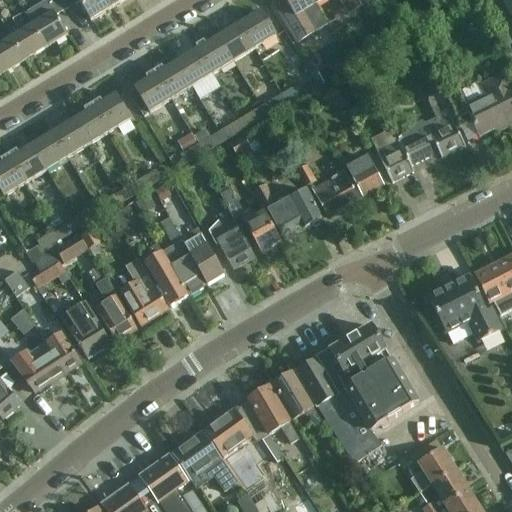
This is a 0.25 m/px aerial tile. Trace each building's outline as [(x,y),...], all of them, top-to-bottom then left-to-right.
[(46,50),(66,37),(48,7),(59,0),(41,0),(44,4),(25,16),(31,27),(46,50)] [(76,0),(90,23),(111,10),(104,0),(76,0)] [(104,0),(111,10),(127,0),(104,0)] [(316,33),(304,13),(314,7),(310,0),(278,0),(272,4),(296,45),(316,33)] [(511,0),(499,0),(511,22),(511,0)] [(342,3),(334,7),(340,18),(348,13),(342,3)] [(276,39),(272,33),(261,14),(239,27),(254,52),(276,39)] [(24,63),(46,50),(31,27),(11,40),(24,63)] [(218,40),(233,64),(254,52),(239,27),(218,40)] [(11,40),(0,46),(0,69),(3,76),(24,63),(11,40)] [(197,52),(212,77),(233,64),(218,40),(205,48),(203,44),(195,49),(197,52)] [(197,52),(177,65),(192,89),(212,77),(197,52)] [(309,58),(302,62),(308,72),(315,68),(309,58)] [(171,102),(192,89),(177,65),(164,72),(162,69),(154,74),(171,102)] [(291,73),(304,95),(315,88),(302,66),(291,73)] [(354,99),(369,91),(358,71),(343,78),(354,99)] [(149,115),(171,102),(154,74),(146,79),(148,82),(134,90),(149,115)] [(447,102),(447,103),(453,116),(460,129),(471,123),(479,138),(504,125),(506,129),(511,125),(511,87),(511,86),(510,86),(505,76),(483,87),(480,81),(446,99),(447,102)] [(281,96),(286,106),(304,95),(298,86),(281,96)] [(334,87),(320,96),(327,108),(341,99),(334,87)] [(395,138),(397,143),(410,169),(438,155),(441,161),(464,150),(449,119),(452,117),(453,116),(447,103),(442,92),(429,98),(429,102),(437,119),(425,124),(421,122),(409,128),(408,132),(395,138)] [(260,109),(266,118),(286,106),(281,96),(260,109)] [(100,102),(91,107),(108,135),(130,122),(115,97),(102,106),(100,102)] [(87,148),(108,135),(91,107),(83,112),(85,116),(73,123),(87,148)] [(239,121),(245,131),(266,118),(260,109),(239,121)] [(218,134),(223,144),(245,131),(239,121),(218,134)] [(67,160),(87,148),(73,123),(52,136),(67,160)] [(413,175),(410,169),(397,143),(387,124),(380,128),(384,136),(370,142),(392,186),(413,175)] [(197,146),(203,156),(223,144),(218,134),(199,145),(197,146)] [(46,173),(67,160),(52,136),(31,149),(46,173)] [(179,146),(184,154),(188,152),(197,146),(199,145),(194,137),(179,146)] [(251,149),(244,137),(228,147),(235,159),(251,149)] [(186,166),(203,156),(197,146),(188,152),(180,157),(186,166)] [(25,186),(46,173),(31,149),(19,156),(17,153),(8,158),(25,186)] [(0,193),(3,199),(25,186),(8,158),(0,163),(2,166),(0,167),(0,193)] [(362,201),(384,190),(368,160),(347,171),(362,201)] [(202,163),(187,172),(194,183),(208,175),(202,163)] [(307,166),(297,172),(306,188),(316,182),(307,166)] [(137,182),(142,192),(160,182),(154,172),(137,182)] [(327,220),(359,203),(344,174),(331,181),(331,182),(313,192),(327,220)] [(116,195),(121,205),(142,192),(137,182),(116,195)] [(253,194),(265,217),(269,216),(284,244),(323,222),(308,194),(298,199),(297,197),(290,201),(285,192),(272,199),(265,187),(253,194)] [(164,188),(154,193),(160,203),(170,197),(164,188)] [(231,191),(221,197),(231,216),(234,222),(244,216),(231,191)] [(281,246),(265,217),(253,194),(264,215),(253,220),(251,216),(243,221),(262,256),(281,246)] [(95,208),(100,217),(121,205),(116,195),(95,208)] [(147,196),(133,205),(140,215),(153,208),(147,196)] [(74,220),(80,229),(100,217),(95,208),(74,220)] [(128,208),(112,218),(123,235),(132,229),(126,219),(133,215),(128,208)] [(58,216),(47,223),(53,233),(64,226),(58,216)] [(212,232),(217,244),(233,272),(255,260),(234,222),(231,216),(224,220),(212,232)] [(53,233),(59,242),(80,229),(74,220),(64,226),(53,233)] [(169,221),(161,226),(169,241),(177,236),(169,221)] [(104,223),(92,231),(96,238),(109,231),(104,223)] [(92,231),(80,238),(89,252),(100,245),(96,238),(92,231)] [(42,253),(59,242),(53,233),(36,243),(42,253)] [(79,238),(55,252),(63,266),(87,252),(79,238)] [(184,248),(190,258),(207,288),(223,279),(212,258),(201,239),(191,244),(184,248)] [(187,300),(207,288),(190,258),(184,248),(181,243),(172,249),(180,264),(170,269),(187,300)] [(154,261),(145,266),(151,276),(170,310),(187,300),(170,269),(162,256),(157,247),(149,252),(154,261)] [(511,257),(474,277),(489,306),(493,304),(500,318),(511,312),(511,257)] [(141,329),(168,312),(137,263),(124,270),(133,285),(119,294),(124,303),(141,329)] [(59,265),(51,270),(57,279),(65,274),(59,265)] [(29,293),(18,274),(4,283),(16,301),(29,293)] [(502,333),(492,312),(487,315),(469,280),(428,301),(446,337),(447,336),(452,347),(474,336),(478,345),(502,333)] [(106,283),(96,290),(107,307),(97,313),(99,316),(116,344),(136,332),(119,304),(118,301),(106,283)] [(87,362),(110,348),(96,324),(84,304),(61,318),(87,362)] [(371,328),(333,351),(333,352),(376,424),(369,429),(368,429),(371,433),(387,423),(388,423),(401,415),(418,405),(371,328)] [(47,332),(39,337),(66,375),(79,367),(60,336),(53,341),(47,332)] [(35,395),(66,375),(39,337),(44,346),(27,357),(26,355),(10,365),(35,395)] [(371,433),(368,429),(369,429),(376,424),(333,352),(330,354),(332,359),(318,367),(316,363),(295,374),(316,409),(353,467),(381,449),(371,433)] [(292,423),(305,416),(317,436),(324,432),(292,376),(271,388),(292,423)] [(0,383),(0,419),(2,423),(20,408),(0,383)] [(297,442),(268,391),(247,402),(268,436),(268,437),(281,430),(290,446),(297,442)] [(247,402),(204,433),(223,459),(252,438),(256,444),(260,441),(261,440),(268,436),(247,402)] [(511,428),(496,436),(507,461),(511,459),(511,428)] [(235,484),(219,462),(200,436),(171,456),(196,492),(213,480),(222,493),(235,484)] [(261,440),(260,441),(274,461),(280,456),(268,437),(268,436),(261,440)] [(432,489),(458,472),(451,463),(449,464),(442,452),(436,444),(409,460),(415,469),(418,467),(423,474),(410,481),(420,496),(432,489)] [(308,449),(301,454),(312,471),(319,467),(308,449)] [(167,458),(139,479),(161,511),(190,511),(178,492),(186,485),(167,458)] [(241,459),(229,467),(235,476),(247,468),(241,459)] [(423,511),(441,511),(445,510),(469,495),(461,482),(463,481),(458,472),(432,489),(420,496),(428,508),(423,511)] [(161,511),(139,479),(140,480),(100,508),(103,511),(161,511)] [(482,511),(478,505),(476,506),(469,495),(445,510),(441,511),(482,511)]
